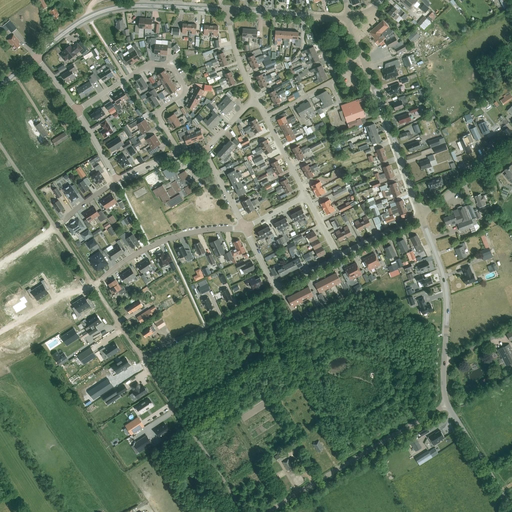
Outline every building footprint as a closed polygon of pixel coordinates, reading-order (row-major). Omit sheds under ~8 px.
[(44,9),(43,9),(47,7),(43,0),(38,0),(42,8),(40,9),(43,14),(45,13),(44,9)] [(410,9),(417,1),(416,0),(401,0),(402,1),(401,2),(410,9)] [(430,8),(424,4),(420,8),(426,13),(430,8)] [(54,17),(55,19),(59,17),(58,15),(59,14),(55,7),(49,11),(53,18),(54,17)] [(388,13),(393,18),(396,20),(400,15),(404,19),(408,15),(401,9),(399,12),(394,7),(388,13)] [(437,16),(432,12),(427,18),(424,16),(417,23),(424,30),(437,16)] [(145,28),(146,19),(140,18),(139,25),(136,25),(135,33),(139,33),(139,28),(145,28)] [(126,29),(125,24),(124,25),(123,19),(116,20),(117,26),(116,26),(116,31),(122,30),(123,36),(129,35),(128,29),(126,29)] [(159,33),(159,24),(152,24),(152,19),(146,19),(145,28),(151,29),(154,29),(154,32),(159,33)] [(12,33),(17,29),(10,20),(5,24),(12,33)] [(395,37),(392,32),(388,27),(388,26),(383,21),(369,33),(375,38),(373,40),(377,45),(379,44),(381,46),(385,43),(383,40),(385,39),(387,41),(386,41),(390,48),(398,43),(395,37)] [(412,43),(420,35),(414,29),(407,37),(412,43)] [(301,39),(298,39),(299,32),(293,32),(292,39),(295,39),(295,42),(296,42),(295,46),(300,46),(301,39)] [(13,46),(14,45),(17,48),(17,49),(21,45),(18,42),(20,41),(14,34),(7,40),(13,46)] [(161,54),(162,45),(156,44),(156,38),(151,38),(151,39),(148,38),(147,43),(151,44),(150,46),(155,47),(154,54),(161,54)] [(171,48),(172,41),(168,41),(168,45),(162,45),(161,54),(167,55),(167,48),(171,48)] [(76,54),(81,50),(82,49),(77,43),(73,47),(72,49),(70,46),(63,51),(64,53),(61,55),(65,60),(68,58),(70,59),(76,54)] [(129,50),(128,51),(135,62),(140,59),(136,52),(139,51),(135,44),(132,46),(133,47),(132,47),(128,49),(129,50)] [(90,50),(85,45),(82,47),(84,50),(81,52),(83,56),(90,50)] [(271,55),(271,45),(267,47),(261,49),(263,53),(267,52),(269,55),(269,56),(271,55)] [(404,45),(396,49),(398,53),(406,49),(404,45)] [(306,53),(308,57),(316,53),(314,47),(305,50),(306,50),(302,52),(303,54),(306,53)] [(211,64),(226,58),(223,52),(221,53),(219,50),(213,53),(214,56),(217,55),(219,58),(211,61),(212,61),(210,62),(211,64)] [(122,52),(119,54),(123,61),(126,59),(130,65),(135,62),(128,51),(123,54),(122,52)] [(319,60),(316,53),(308,57),(310,61),(306,63),(307,65),(311,63),(319,60)] [(413,54),(402,59),(406,68),(417,62),(413,54)] [(250,63),(264,58),(263,55),(255,58),(254,55),(248,57),(250,63)] [(276,64),(275,60),(272,61),(271,62),(269,56),(269,55),(267,56),(266,57),(264,58),(265,60),(263,61),(266,68),(274,65),(276,64)] [(107,64),(102,67),(109,78),(114,75),(110,68),(113,66),(108,58),(104,60),(107,64)] [(228,64),(226,58),(211,64),(208,65),(209,68),(221,63),(222,67),(228,64)] [(258,63),(263,61),(265,60),(264,58),(250,63),(253,69),(259,67),(258,63)] [(400,66),(398,59),(390,62),(392,67),(383,70),(385,75),(384,76),(386,80),(389,79),(389,78),(398,75),(395,68),(400,66)] [(73,73),(73,71),(76,70),(73,64),(68,67),(70,70),(62,75),(67,81),(70,79),(71,81),(76,78),(73,73)] [(93,65),(90,68),(91,70),(91,69),(96,76),(99,74),(104,82),(109,78),(102,67),(99,69),(97,70),(95,67),(93,65)] [(315,71),(316,75),(325,72),(322,65),(314,69),(310,71),(311,73),(315,71)] [(160,80),(170,74),(169,72),(167,73),(165,70),(157,75),(160,80)] [(219,80),(220,83),(233,78),(231,72),(225,74),(226,78),(219,80)] [(262,74),(256,77),(258,82),(272,77),(276,75),(275,72),(270,74),(271,74),(269,75),(264,77),(262,74)] [(327,78),(325,72),(316,75),(318,80),(315,81),(315,84),(319,82),(327,78)] [(92,83),(97,80),(93,74),(88,77),(92,83)] [(171,75),(170,74),(160,80),(163,84),(171,79),(169,77),(171,75)] [(142,77),(136,80),(137,82),(135,84),(137,88),(139,87),(141,90),(148,86),(142,77)] [(272,77),(258,82),(261,88),(267,86),(266,82),(269,81),(269,83),(272,82),(271,81),(273,81),(272,78),(272,77)] [(235,84),(233,78),(220,83),(221,85),(228,83),(229,86),(235,84)] [(166,89),(176,83),(175,81),(173,82),(171,79),(163,84),(166,89)] [(88,93),(95,89),(90,82),(81,87),(79,85),(75,87),(82,97),(85,95),(86,96),(89,94),(88,93)] [(175,86),(177,84),(176,83),(166,89),(169,94),(177,89),(175,86)] [(282,83),(273,87),(275,90),(275,91),(284,87),(282,83)] [(391,89),(388,90),(390,95),(393,94),(393,95),(402,91),(399,83),(390,86),(391,89)] [(202,96),(204,91),(196,86),(195,89),(193,88),(192,90),(202,96)] [(153,107),(159,104),(155,97),(158,95),(154,89),(149,92),(152,95),(147,98),(149,102),(150,101),(153,107)] [(133,99),(129,92),(125,94),(123,90),(118,93),(123,101),(126,100),(127,102),(133,99)] [(202,96),(192,90),(191,92),(193,93),(191,96),(199,100),(202,96)] [(272,99),(284,92),(283,90),(276,93),(275,91),(275,90),(269,93),(272,99)] [(293,95),(287,98),(289,102),(300,96),(298,91),(293,94),(293,95)] [(320,97),(322,101),(331,96),(329,94),(328,94),(326,91),(316,96),(318,99),(320,97)] [(279,98),(286,95),(285,94),(284,92),(272,99),(275,105),(281,102),(279,98)] [(123,101),(118,93),(113,97),(116,102),(113,104),(118,111),(120,109),(122,109),(120,103),(123,101)] [(503,105),(511,98),(511,96),(510,94),(500,100),(503,105)] [(197,105),(199,100),(191,96),(190,99),(187,98),(186,100),(197,105)] [(227,96),(225,98),(223,97),(221,99),(223,100),(222,101),(224,103),(231,110),(233,108),(233,107),(236,104),(227,96)] [(332,99),(331,96),(322,101),(324,104),(321,106),(323,109),(333,103),(331,99),(332,99)] [(407,103),(406,100),(405,96),(398,98),(399,101),(393,104),(395,110),(404,107),(403,104),(407,103)] [(365,117),(362,108),(367,106),(364,97),(341,106),(343,110),(339,112),(343,122),(346,121),(349,129),(367,122),(365,117)] [(197,105),(186,100),(185,101),(188,103),(186,106),(194,110),(197,105)] [(114,106),(111,101),(105,105),(108,110),(114,106)] [(304,103),(302,104),(307,112),(310,110),(311,113),(314,112),(309,101),(305,104),(304,103)] [(224,103),(222,106),(220,104),(217,106),(226,114),(229,111),(230,112),(231,110),(224,103)] [(307,112),(302,104),(299,105),(300,106),(296,108),(302,118),(304,117),(303,114),(307,112)] [(105,114),(101,108),(94,112),(94,113),(91,115),(94,120),(96,119),(97,120),(105,114)] [(213,115),(210,118),(217,124),(219,122),(222,118),(213,110),(211,113),(213,115)] [(166,119),(170,124),(178,119),(176,115),(179,113),(177,111),(174,113),(174,114),(166,119)] [(280,126),(293,119),(295,118),(294,116),(286,120),(285,116),(287,115),(285,113),(279,116),(280,119),(277,120),(280,126)] [(408,113),(398,117),(400,124),(406,121),(406,122),(411,121),(408,113)] [(473,121),(470,113),(464,116),(468,123),(473,121)] [(508,123),(505,119),(502,115),(499,117),(505,125),(502,127),(505,130),(503,131),(508,137),(511,134),(511,132),(506,125),(508,123)] [(217,124),(210,118),(208,121),(206,119),(203,121),(212,129),(215,126),(216,126),(217,124)] [(140,130),(148,124),(145,119),(140,123),(138,120),(129,125),(131,128),(137,125),(140,130)] [(181,125),(185,122),(183,120),(180,122),(178,119),(170,124),(173,129),(181,124),(181,125)] [(245,131),(259,125),(256,119),(249,122),(251,126),(244,129),(245,131)] [(289,124),(292,122),(294,121),(293,119),(280,126),(283,131),(290,127),(289,124)] [(114,132),(106,120),(100,124),(104,129),(100,131),(105,138),(114,132)] [(478,124),(483,135),(490,132),(485,121),(478,124)] [(44,138),(49,135),(41,123),(36,126),(44,138)] [(374,123),(366,126),(364,127),(365,130),(367,129),(368,132),(376,129),(374,123)] [(145,133),(151,129),(148,124),(140,130),(143,134),(138,137),(140,140),(147,136),(145,133)] [(262,130),(259,125),(245,131),(246,134),(253,130),(255,134),(262,130)] [(123,127),(129,137),(131,135),(126,126),(123,127)] [(306,126),(303,127),(307,135),(313,132),(310,127),(307,128),(306,126)] [(481,137),(478,131),(476,126),(470,129),(475,140),(481,137)] [(193,128),(194,132),(195,132),(198,141),(204,138),(201,129),(197,131),(195,127),(193,128)] [(286,136),(296,131),(295,128),(292,130),(290,127),(283,131),(286,136)] [(195,132),(194,132),(191,133),(190,129),(187,130),(188,134),(189,134),(193,143),(198,141),(195,132)] [(378,135),(376,129),(368,132),(371,138),(366,140),(378,135)] [(189,134),(188,134),(186,135),(184,131),(182,132),(179,133),(178,133),(181,141),(185,140),(187,145),(193,143),(189,134)] [(294,135),(298,133),(296,131),(286,136),(289,142),(296,138),(294,135)] [(411,135),(413,134),(413,132),(411,132),(410,131),(407,133),(406,132),(399,135),(401,140),(408,138),(408,139),(412,138),(411,135)] [(56,146),(68,138),(64,132),(52,140),(56,146)] [(473,141),(470,134),(464,137),(466,141),(461,144),(463,148),(464,148),(466,154),(472,152),(468,143),(470,142),(470,143),(473,141)] [(149,145),(158,139),(155,135),(146,140),(149,145)] [(381,141),(378,135),(366,140),(367,143),(372,141),(373,144),(381,141)] [(246,140),(244,141),(242,137),(238,139),(240,143),(241,142),(242,145),(247,143),(246,140)] [(443,143),(441,137),(428,141),(431,148),(443,143)] [(119,147),(122,144),(118,138),(108,145),(112,151),(117,148),(117,149),(120,148),(119,147)] [(158,146),(161,144),(158,139),(149,145),(151,148),(148,150),(151,155),(160,149),(158,146)] [(236,146),(230,140),(226,145),(232,151),(234,148),(236,150),(237,148),(236,147),(236,146)] [(256,152),(269,146),(266,140),(260,143),(261,146),(259,147),(259,148),(255,150),(256,152)] [(125,150),(132,145),(129,141),(123,146),(125,150)] [(321,141),(319,142),(317,143),(310,147),(311,150),(322,144),(321,141)] [(418,141),(407,145),(410,152),(421,148),(419,144),(421,144),(420,141),(419,142),(418,141)] [(447,149),(445,143),(433,147),(435,154),(447,149)] [(230,153),(232,151),(226,145),(221,149),(228,155),(229,157),(231,155),(230,153)] [(136,153),(132,146),(127,149),(131,156),(136,153)] [(272,151),(269,146),(256,152),(257,154),(257,155),(264,151),(266,155),(272,151)] [(295,155),(308,148),(307,146),(300,149),(298,146),(292,149),(295,155)] [(376,150),(377,153),(375,154),(376,157),(378,156),(385,153),(383,147),(376,150)] [(302,154),(309,150),(308,148),(295,155),(298,160),(304,157),(302,154)] [(228,155),(221,149),(217,154),(223,160),(226,157),(227,158),(229,157),(227,155),(228,155)] [(387,159),(385,153),(378,156),(379,157),(376,157),(377,160),(380,159),(381,162),(387,159)] [(130,158),(127,159),(124,154),(117,158),(119,162),(120,165),(121,164),(123,168),(130,163),(133,162),(133,161),(131,158),(130,158)] [(435,160),(433,155),(427,157),(428,159),(420,162),(422,169),(427,167),(428,168),(432,167),(430,162),(435,160)] [(101,160),(98,156),(92,160),(95,164),(101,160)] [(262,156),(253,160),(257,166),(265,162),(262,156)] [(267,173),(280,166),(277,160),(271,163),(273,167),(266,170),(267,173)] [(101,174),(104,171),(99,164),(94,168),(97,172),(91,176),(96,184),(99,182),(102,181),(101,180),(104,179),(101,174)] [(305,173),(318,166),(316,164),(309,168),(308,164),(302,167),(305,173)] [(325,174),(334,170),(333,168),(337,166),(336,164),(324,170),(325,174)] [(319,169),(321,167),(320,165),(318,167),(318,166),(305,173),(308,179),(314,176),(312,172),(319,169)] [(375,177),(392,171),(389,165),(383,167),(383,170),(374,174),(375,177)] [(283,172),(280,166),(267,173),(266,174),(258,178),(259,180),(275,172),(277,175),(283,172)] [(76,170),(81,179),(86,176),(80,167),(76,170)] [(194,191),(188,181),(187,181),(186,179),(189,177),(185,171),(180,174),(177,167),(172,170),(170,167),(163,171),(167,179),(169,178),(171,181),(163,186),(162,185),(161,186),(160,185),(155,187),(156,189),(153,191),(157,197),(160,196),(164,203),(165,203),(167,207),(169,205),(171,208),(184,200),(182,198),(184,196),(185,196),(194,191)] [(459,174),(457,169),(449,172),(451,177),(459,174)] [(230,179),(241,174),(240,172),(237,173),(235,170),(227,174),(230,179)] [(394,177),(392,171),(375,177),(376,180),(380,178),(380,179),(386,177),(387,179),(394,177)] [(241,181),(239,178),(242,176),(241,174),(230,179),(233,185),(241,181)] [(87,186),(91,184),(87,177),(83,180),(83,181),(78,184),(83,192),(89,189),(87,186)] [(444,184),(441,177),(433,180),(430,181),(430,182),(427,183),(428,184),(430,189),(435,187),(444,184)] [(277,191),(290,185),(287,179),(281,182),(282,185),(276,189),(277,191)] [(244,186),(241,181),(233,185),(236,190),(244,187),(244,186)] [(312,186),(314,191),(322,187),(321,185),(322,185),(320,181),(312,186)] [(382,194),(398,188),(396,182),(389,185),(390,187),(384,190),(381,192),(382,194)] [(71,186),(70,185),(65,189),(66,191),(65,192),(66,194),(68,198),(69,197),(70,199),(71,199),(72,201),(78,197),(76,194),(79,192),(74,184),(71,186)] [(273,190),(272,187),(270,184),(264,187),(268,193),(273,190)] [(246,192),(245,189),(247,188),(245,185),(244,186),(244,187),(236,190),(239,196),(246,192)] [(292,190),(290,185),(277,191),(278,194),(285,190),(287,193),(292,190)] [(62,195),(57,187),(55,189),(53,190),(58,198),(62,195)] [(323,189),(322,187),(314,191),(317,197),(326,192),(324,189),(323,189)] [(345,187),(333,193),(335,197),(347,191),(345,187)] [(400,194),(398,188),(382,194),(379,196),(380,198),(392,194),(394,197),(400,194)] [(501,194),(507,196),(509,190),(504,188),(501,194)] [(117,202),(111,194),(106,197),(112,206),(115,204),(117,207),(119,205),(117,203),(117,202)] [(479,208),(486,205),(484,201),(486,200),(484,195),(481,197),(480,194),(475,197),(478,203),(477,203),(479,208)] [(112,206),(106,197),(101,201),(107,209),(109,212),(111,210),(109,208),(112,206)] [(245,207),(258,201),(257,199),(254,200),(251,202),(249,198),(242,202),(245,207)] [(382,204),(388,202),(386,199),(382,200),(381,200),(375,202),(374,200),(373,198),(366,200),(369,209),(380,205),(382,204)] [(321,204),(324,209),(331,205),(330,203),(331,202),(329,199),(321,204)] [(59,200),(53,204),(59,212),(64,208),(59,200)] [(388,212),(405,206),(402,200),(396,202),(397,205),(391,207),(387,209),(388,212)] [(256,204),(259,203),(258,201),(245,207),(248,213),(255,209),(253,206),(256,205),(256,204)] [(351,207),(349,204),(350,203),(349,202),(345,203),(346,204),(339,208),(341,212),(351,207)] [(332,207),(331,205),(324,209),(327,215),(335,210),(333,206),(332,207)] [(466,206),(471,219),(475,217),(471,205),(466,206)] [(407,212),(405,206),(388,212),(389,214),(389,215),(399,211),(400,214),(407,212)] [(462,206),(457,208),(457,209),(452,211),(454,214),(444,218),(446,225),(453,222),(454,224),(457,223),(458,224),(460,231),(474,226),(466,206),(463,207),(462,206)] [(102,210),(98,212),(94,207),(89,210),(95,219),(98,217),(101,222),(107,218),(102,210)] [(302,209),(297,212),(303,225),(305,224),(304,221),(302,218),(306,216),(302,209)] [(90,222),(95,219),(89,210),(84,214),(87,219),(84,221),(89,228),(92,226),(90,222)] [(303,225),(297,212),(291,215),(295,222),(298,220),(299,223),(300,223),(301,226),(303,225)] [(384,220),(383,216),(389,214),(388,212),(379,215),(380,216),(376,217),(378,222),(381,221),(384,220)] [(112,215),(108,218),(112,224),(117,221),(112,215)] [(131,222),(128,216),(123,219),(127,225),(131,222)] [(364,221),(362,222),(365,228),(371,225),(366,216),(363,218),(364,221)] [(286,217),(280,220),(287,234),(289,233),(286,227),(289,225),(286,217)] [(339,227),(335,219),(336,219),(335,217),(330,219),(335,229),(339,227)] [(84,227),(79,220),(68,227),(73,234),(84,227)] [(287,234),(280,220),(274,223),(278,231),(282,229),(283,231),(285,235),(287,234)] [(365,228),(362,222),(360,223),(358,220),(355,222),(359,231),(365,228)] [(269,226),(263,229),(267,236),(269,239),(270,242),(272,241),(271,238),(269,235),(273,233),(269,226)] [(345,230),(343,232),(346,237),(352,234),(347,226),(344,228),(345,230)] [(263,229),(258,232),(262,239),(265,237),(267,236),(263,229)] [(92,235),(89,230),(82,235),(85,240),(92,235)] [(346,237),(343,232),(341,233),(339,230),(336,232),(340,241),(346,237)] [(318,239),(314,231),(307,235),(304,236),(305,239),(308,237),(311,242),(318,239)] [(139,243),(133,234),(128,238),(125,233),(120,236),(124,242),(127,240),(132,248),(139,243)] [(490,251),(484,234),(480,236),(485,249),(480,251),(481,255),(490,251)] [(411,238),(415,246),(417,249),(419,253),(424,250),(423,247),(422,247),(421,243),(417,235),(411,238)] [(97,244),(94,238),(86,243),(90,249),(97,244)] [(225,252),(218,239),(211,243),(217,256),(225,252)] [(318,239),(311,242),(308,244),(309,246),(312,244),(315,250),(321,246),(318,239)] [(408,249),(404,239),(398,242),(401,248),(400,249),(401,253),(408,249)] [(119,245),(113,248),(119,257),(124,253),(121,248),(123,246),(119,240),(116,242),(119,245)] [(246,251),(242,244),(241,244),(239,240),(233,242),(236,248),(230,251),(233,257),(239,254),(239,255),(246,251)] [(202,245),(200,242),(195,244),(196,248),(199,255),(205,252),(202,245)] [(463,249),(466,248),(465,242),(458,245),(459,248),(455,249),(457,253),(458,253),(460,259),(466,257),(463,249)] [(289,245),(287,246),(290,252),(297,249),(294,243),(289,245)] [(44,246),(36,251),(43,261),(50,256),(49,255),(57,251),(53,244),(48,248),(46,249),(44,246)] [(111,245),(104,250),(108,256),(110,255),(114,260),(119,257),(113,248),(111,245)] [(194,258),(191,251),(187,253),(183,245),(176,249),(180,258),(185,256),(188,261),(194,258)] [(389,259),(396,255),(391,245),(385,248),(388,255),(387,255),(389,259)] [(325,254),(321,246),(315,250),(317,255),(314,256),(315,259),(318,257),(325,254)] [(310,257),(313,255),(311,251),(303,256),(306,262),(312,259),(310,257)] [(493,257),(490,251),(481,255),(484,261),(493,257)] [(107,263),(100,252),(96,255),(95,254),(92,256),(92,257),(91,258),(93,261),(92,262),(97,270),(107,263)] [(171,260),(168,254),(164,256),(162,252),(156,255),(158,259),(157,259),(158,261),(159,261),(161,267),(167,264),(166,262),(171,260)] [(379,262),(375,253),(369,256),(375,267),(380,265),(380,264),(383,263),(381,260),(379,262)] [(215,262),(211,254),(207,256),(211,265),(215,262)] [(375,267),(369,256),(363,259),(368,267),(365,268),(367,271),(369,270),(375,267)] [(299,257),(296,259),(295,257),(293,258),(294,260),(298,268),(303,265),(299,257)] [(148,258),(143,262),(149,270),(152,269),(153,271),(156,270),(154,267),(148,258)] [(298,268),(294,260),(288,263),(292,271),(298,268)] [(255,268),(254,265),(253,265),(251,261),(245,264),(244,261),(236,264),(239,270),(242,268),(245,273),(255,269),(255,268)] [(149,270),(143,262),(138,265),(146,277),(148,275),(146,272),(149,270)] [(430,267),(428,262),(426,263),(426,262),(418,265),(421,271),(428,268),(430,267)] [(286,274),(283,266),(281,263),(279,265),(280,267),(277,269),(281,276),(286,274)] [(292,271),(288,263),(283,266),(286,274),(292,271)] [(360,271),(356,263),(351,266),(356,277),(362,274),(364,273),(363,270),(360,271)] [(409,269),(413,268),(411,263),(404,266),(407,273),(410,272),(409,269)] [(356,277),(351,266),(345,269),(349,277),(347,278),(348,281),(350,279),(351,280),(356,277)] [(466,285),(476,281),(473,274),(472,274),(469,266),(463,268),(466,276),(463,277),(466,285)] [(136,277),(131,268),(126,272),(131,280),(134,278),(136,281),(138,279),(136,277)] [(71,282),(69,279),(72,276),(68,269),(62,273),(63,274),(59,277),(64,286),(71,282)] [(204,278),(200,269),(196,271),(198,275),(193,277),(196,281),(204,278)] [(131,280),(126,272),(120,275),(126,284),(128,286),(130,285),(128,282),(131,280)] [(341,282),(336,273),(331,276),(335,285),(341,282)] [(145,276),(144,274),(141,276),(146,283),(149,281),(150,281),(148,278),(147,279),(145,276)] [(227,282),(224,274),(219,276),(223,285),(227,282)] [(423,279),(422,275),(416,278),(418,282),(421,281),(423,287),(433,283),(430,276),(423,279)] [(254,276),(248,279),(245,280),(247,286),(251,284),(253,289),(257,288),(257,289),(261,288),(260,286),(263,285),(260,277),(255,280),(254,276)] [(335,285),(331,276),(326,278),(330,287),(335,285)] [(330,287),(326,278),(320,281),(325,290),(330,287)] [(43,297),(49,293),(45,287),(48,285),(44,280),(41,282),(43,284),(37,288),(43,297)] [(119,285),(115,280),(109,284),(112,288),(110,289),(113,293),(114,292),(115,293),(119,290),(121,295),(127,291),(121,283),(119,285)] [(325,290),(320,281),(315,284),(319,293),(325,290)] [(211,290),(208,283),(198,288),(202,294),(211,290)] [(309,287),(303,290),(308,299),(313,296),(309,287)] [(38,300),(43,297),(37,288),(32,291),(30,288),(27,290),(31,296),(34,294),(38,300)] [(231,295),(227,288),(221,291),(224,298),(226,302),(232,299),(230,295),(231,295)] [(308,299),(303,290),(298,292),(303,301),(308,299)] [(303,301),(298,292),(293,295),(297,304),(303,301)] [(86,295),(81,299),(87,308),(92,304),(94,307),(97,305),(93,299),(90,301),(86,295)] [(297,304),(293,295),(287,298),(292,307),(297,304)] [(12,307),(16,313),(27,307),(25,304),(28,302),(24,296),(19,299),(21,301),(12,307)] [(212,304),(208,297),(202,300),(205,307),(207,311),(213,308),(211,304),(212,304)] [(433,311),(430,304),(426,305),(423,297),(418,299),(421,307),(420,308),(423,315),(433,311)] [(81,299),(75,302),(79,308),(76,310),(80,316),(83,314),(81,311),(87,308),(81,299)] [(130,307),(127,309),(129,313),(133,311),(133,312),(143,306),(139,300),(130,306),(130,307)] [(150,309),(141,315),(145,320),(154,315),(153,314),(150,309)] [(101,322),(97,315),(87,322),(90,326),(86,328),(90,335),(97,330),(95,326),(101,322)] [(166,325),(160,316),(153,320),(159,329),(166,325)] [(153,325),(150,327),(145,330),(146,331),(143,333),(145,337),(149,335),(149,336),(154,333),(154,332),(156,330),(153,325)] [(79,337),(74,329),(61,337),(67,345),(79,337)] [(115,343),(105,350),(109,357),(120,350),(115,343)] [(511,350),(509,344),(498,350),(507,365),(511,362),(511,350)] [(91,347),(78,356),(83,364),(96,356),(91,347)] [(63,352),(54,358),(58,364),(67,358),(63,352)] [(117,364),(113,366),(113,367),(114,366),(115,368),(114,368),(115,369),(116,371),(117,371),(118,373),(117,373),(118,373),(124,369),(125,371),(125,370),(124,370),(127,368),(127,369),(126,368),(130,365),(128,362),(128,361),(127,361),(126,359),(126,358),(122,361),(121,360),(121,361),(117,363),(117,364)] [(107,370),(101,374),(106,381),(112,377),(107,370)] [(97,376),(87,383),(92,390),(102,383),(97,376)] [(145,388),(144,386),(141,388),(139,386),(140,386),(138,382),(131,387),(135,392),(134,392),(138,398),(148,392),(147,391),(148,390),(146,388),(145,388)] [(115,389),(103,397),(108,404),(120,396),(119,395),(127,389),(124,385),(116,391),(115,389)] [(153,405),(149,399),(137,406),(141,413),(153,405)] [(131,433),(143,425),(138,417),(125,425),(131,433)] [(170,431),(165,424),(159,428),(159,427),(155,430),(160,438),(164,435),(163,435),(170,431)] [(427,428),(419,433),(421,436),(429,432),(427,428)] [(435,432),(428,437),(433,446),(440,442),(440,441),(445,438),(440,430),(435,433),(435,432)] [(416,435),(408,440),(416,452),(422,448),(416,439),(418,438),(416,435)] [(154,446),(148,438),(136,446),(141,455),(154,446)] [(322,449),(323,448),(318,441),(312,444),(317,453),(318,452),(319,452),(322,450),(322,449)] [(288,449),(282,453),(285,457),(290,454),(290,455),(291,454),(293,453),(291,449),(289,450),(288,449)] [(429,453),(428,451),(415,458),(419,465),(438,454),(436,449),(429,453)] [(281,460),(285,458),(285,457),(282,453),(272,460),(274,463),(277,461),(278,462),(281,460)] [(291,467),(293,466),(288,459),(282,462),(287,471),(288,470),(292,468),(291,467)]
